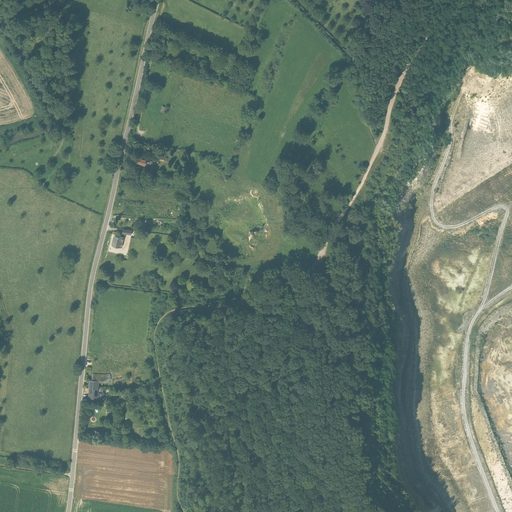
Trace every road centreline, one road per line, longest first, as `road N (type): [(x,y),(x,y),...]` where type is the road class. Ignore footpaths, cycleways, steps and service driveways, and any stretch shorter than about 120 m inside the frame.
road 1 (unclassified): [(68,511),(91,283),(157,0)]
road 2 (track): [(496,511),(463,410),(461,360),(469,316),(511,284)]
road 3 (track): [(506,203),(454,223),(432,216),(430,189),(473,64)]
road 4 (track): [(465,0),(427,36),(400,78),(376,150)]
road 5 (track): [(269,361),(288,425),(343,511)]
road 6 (track): [(269,361),(257,377),(277,511)]
road 7 (track): [(376,150),(308,271)]
